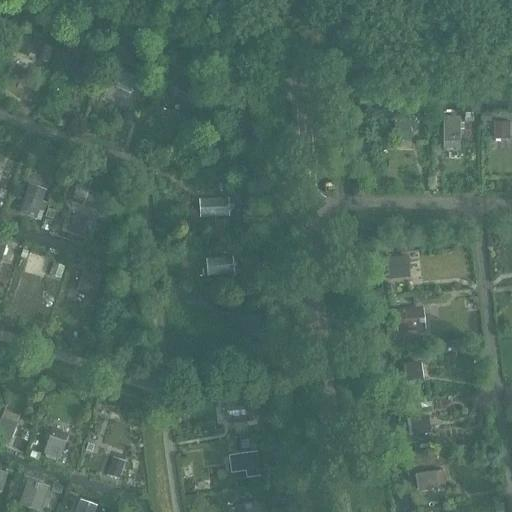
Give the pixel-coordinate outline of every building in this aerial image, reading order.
[(23,36),(17,64),(34,68),(40,40),(23,36)] [(86,89),(97,59),(67,48),(56,79),(86,89)] [(122,69),(116,86),(133,93),(140,76),(122,69)] [(170,87),(163,107),(180,113),(187,93),(170,87)] [(444,120),(445,150),(461,149),(461,120),(444,120)] [(495,122),(495,139),(511,139),(511,122),(495,122)] [(415,151),(415,123),(388,124),(388,152),(415,151)] [(45,221),(53,195),(25,187),(18,213),(45,221)] [(226,197),(204,200),(208,235),(230,232),(226,197)] [(87,235),(90,215),(74,213),(71,232),(87,235)] [(236,274),(234,255),(208,258),(210,277),(236,274)] [(388,257),(390,279),(412,277),(410,255),(388,257)] [(95,299),(103,278),(85,271),(77,292),(95,299)] [(423,309),(397,310),(398,329),(424,327),(423,309)] [(432,388),(427,356),(399,360),(404,393),(432,388)] [(254,400),(227,400),(227,436),(254,436),(254,400)] [(0,436),(13,440),(19,415),(5,411),(0,429),(0,436)] [(128,462),(101,452),(89,483),(115,494),(128,462)] [(240,454),(241,469),(254,469),(254,454),(240,454)] [(418,474),(421,491),(448,485),(444,468),(418,474)] [(29,479),(21,505),(44,511),(51,485),(29,479)] [(77,511),(96,511),(98,506),(82,500),(77,511)] [(264,511),(264,502),(238,505),(239,511),(264,511)]
